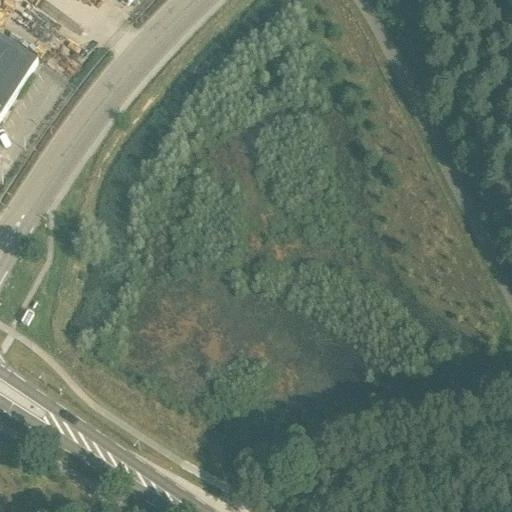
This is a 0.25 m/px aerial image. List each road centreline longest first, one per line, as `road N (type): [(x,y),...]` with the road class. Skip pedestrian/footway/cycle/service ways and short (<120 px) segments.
road 1 (unclassified): [(360,0),(400,63),(511,298)]
road 2 (unclassified): [(0,250),(116,85),(195,0)]
road 3 (secondary): [(189,511),(0,388)]
